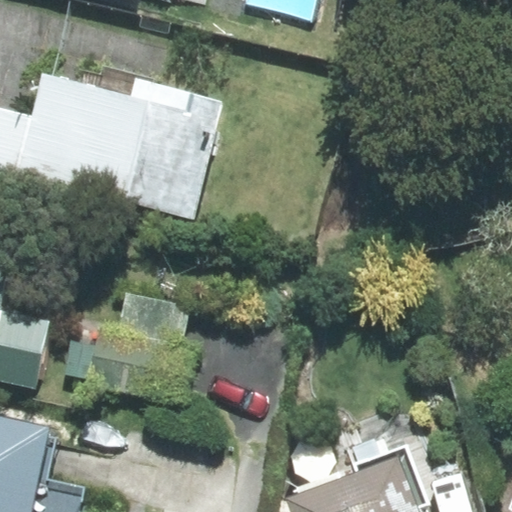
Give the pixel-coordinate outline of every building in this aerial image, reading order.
[(0,108),(0,177),(202,224),(229,104),(143,84),(140,97),(46,75),(36,117),(0,108)] [(0,248),(0,385),(39,395),(57,316),(15,306),(27,255),(0,248)] [(74,351),(67,386),(194,412),(207,349),(185,345),(191,316),(130,303),(124,333),(100,329),(95,355),(74,351)] [(0,511),(38,511),(55,434),(0,422),(0,511)] [(428,511),(405,452),(294,496),(300,511),(428,511)]
